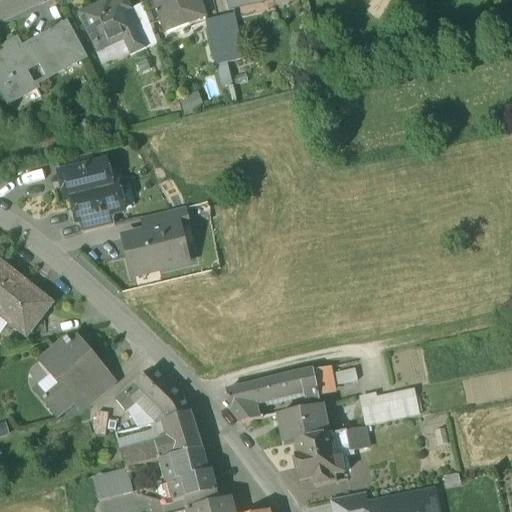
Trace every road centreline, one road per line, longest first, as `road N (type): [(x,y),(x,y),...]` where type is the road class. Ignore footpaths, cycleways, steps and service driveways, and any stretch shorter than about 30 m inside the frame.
road 1 (residential): [(287,511),(191,391),(116,313),(0,215)]
road 2 (track): [(511,318),(374,350)]
